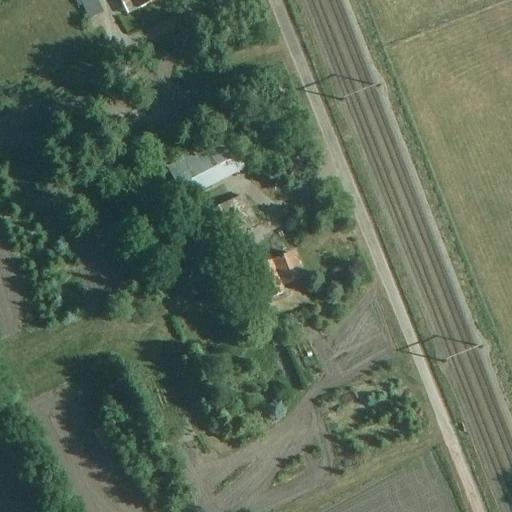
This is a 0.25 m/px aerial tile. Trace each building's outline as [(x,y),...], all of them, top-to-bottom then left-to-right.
[(96,0),(78,0),(87,20),(102,13),(96,0)] [(128,0),(132,0),(137,10),(158,0),(118,0),(120,4),(128,0)] [(240,173),(226,142),(197,156),(197,157),(183,164),(185,170),(181,173),(175,161),(161,167),(171,186),(173,185),(181,200),(178,201),(180,205),(240,173)] [(109,167),(130,158),(126,148),(105,157),(109,167)] [(244,196),(201,217),(214,243),(257,222),(244,196)] [(281,287),(302,279),(292,255),(271,263),(266,249),(248,257),(257,278),(250,280),(253,287),(260,285),(266,301),(284,294),(281,287)]
